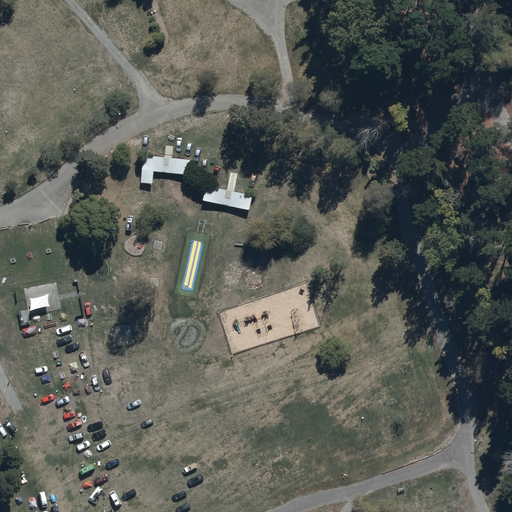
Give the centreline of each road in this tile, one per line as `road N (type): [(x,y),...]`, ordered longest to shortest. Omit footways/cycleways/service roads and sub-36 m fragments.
road 1 (track): [(467,456),(279,511)]
road 2 (track): [(161,114),(68,0)]
